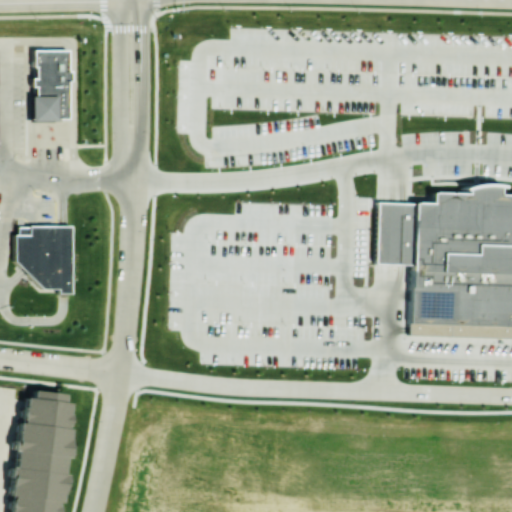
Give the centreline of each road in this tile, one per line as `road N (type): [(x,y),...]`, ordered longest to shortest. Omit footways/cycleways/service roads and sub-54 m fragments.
road 1 (tertiary): [(92,511),(120,372),(134,182)]
road 2 (tertiary): [(121,0),(123,129),(134,182)]
road 3 (tertiary): [(134,182),(140,0)]
